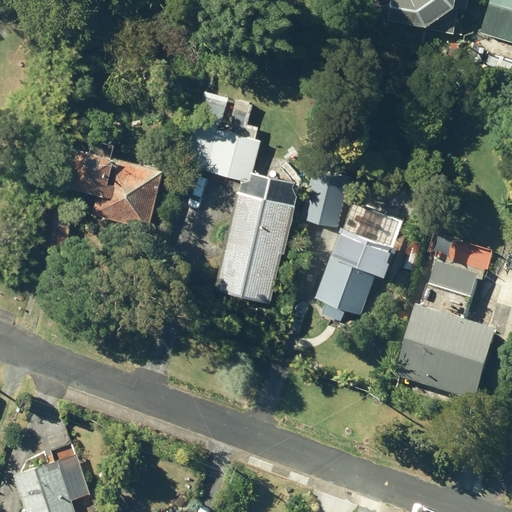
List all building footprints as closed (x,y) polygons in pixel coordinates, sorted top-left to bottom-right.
[(389,0),(385,20),(454,35),(460,8),(466,9),(468,0),(389,0)] [(511,0),(490,0),(481,33),(511,43),(511,0)] [(463,51),(454,52),(454,59),(463,59),(463,51)] [(489,57),(473,52),(469,65),(485,70),(489,57)] [(222,127),(229,99),(207,92),(199,120),(222,127)] [(205,171),(251,183),(262,141),(216,129),(205,171)] [(111,158),(114,147),(84,138),(80,152),(76,152),(66,189),(97,197),(93,216),(148,231),(163,172),(112,158),(111,158)] [(296,208),(238,194),(215,292),(271,305),(282,257),(285,257),(296,208)] [(39,237),(65,241),(70,209),(44,205),(39,237)] [(385,280),(396,250),(340,230),(315,299),(326,303),(321,315),(342,323),(347,312),(362,317),(376,277),(385,280)] [(98,248),(122,257),(129,241),(104,231),(98,248)] [(151,270),(176,275),(182,253),(157,247),(151,270)] [(468,320),(481,277),(439,264),(423,312),(419,311),(398,380),(480,405),(501,337),(496,336),(498,331),(468,320)] [(74,511),(72,502),(91,494),(77,455),(13,476),(24,511),(74,511)]
